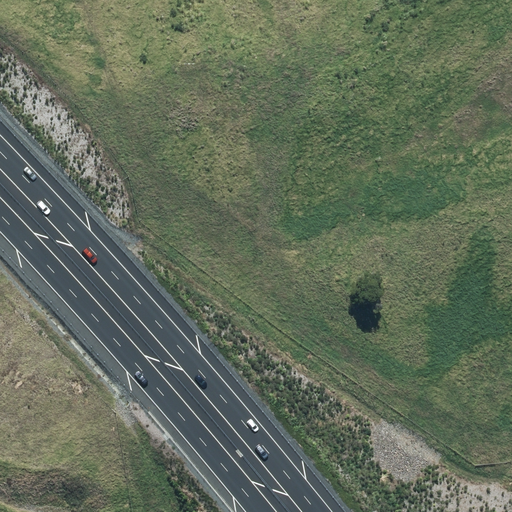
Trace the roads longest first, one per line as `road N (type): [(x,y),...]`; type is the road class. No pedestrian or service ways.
road 1 (motorway): [(0,149),(148,304),(313,511)]
road 2 (motorway): [(256,511),(161,392),(0,216)]
